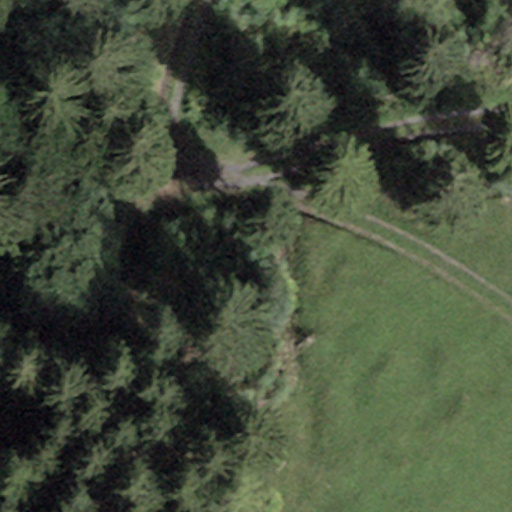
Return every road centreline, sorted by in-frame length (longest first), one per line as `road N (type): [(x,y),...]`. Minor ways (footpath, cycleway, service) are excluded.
road 1 (track): [(188,143),(369,225),(511,315)]
road 2 (track): [(511,121),(188,143)]
